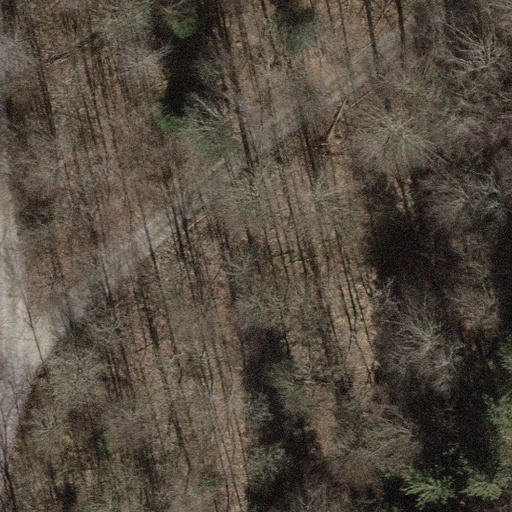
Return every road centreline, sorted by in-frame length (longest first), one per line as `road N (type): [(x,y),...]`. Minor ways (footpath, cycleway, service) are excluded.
road 1 (track): [(446,0),(165,225),(16,363)]
road 2 (track): [(0,182),(16,363),(0,429)]
